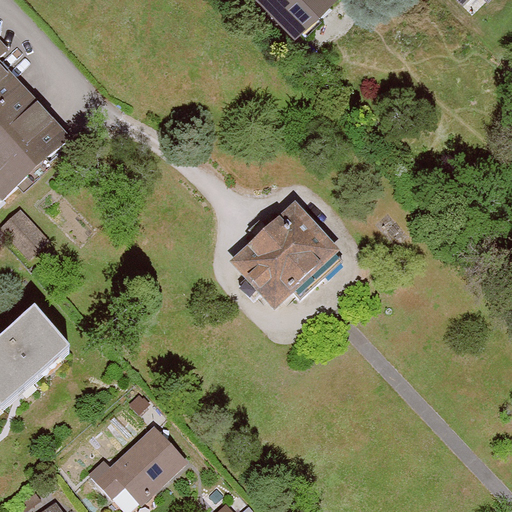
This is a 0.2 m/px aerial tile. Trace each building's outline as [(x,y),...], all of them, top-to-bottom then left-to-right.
[(270,0),(301,30),(331,0),(270,0)] [(0,58),(0,204),(3,208),(76,146),(0,58)] [(0,230),(30,263),(51,243),(21,211),(0,230)] [(343,259),(300,212),(235,272),(278,318),(343,259)] [(0,425),(74,362),(40,323),(0,357),(0,425)] [(108,465),(89,483),(110,504),(122,493),(140,511),(143,511),(188,468),(156,435),(117,473),(108,465)]
